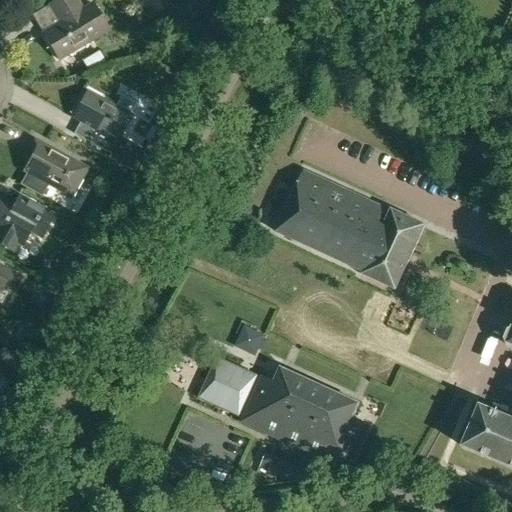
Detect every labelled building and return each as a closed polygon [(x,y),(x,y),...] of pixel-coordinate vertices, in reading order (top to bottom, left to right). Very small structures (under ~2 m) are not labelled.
[(83,0),(57,0),(49,5),(60,24),(43,34),(59,60),(109,30),(92,4),(83,9),(79,3),(83,0)] [(119,138),(132,114),(87,90),(73,116),(98,130),(91,142),(112,154),(108,160),(134,173),(146,152),(119,138)] [(72,197),(88,168),(33,138),(26,151),(33,154),(23,171),(72,197)] [(125,186),(131,174),(119,167),(112,179),(125,186)] [(395,289),(425,225),(392,210),(391,212),(306,174),(279,232),(363,271),(362,274),(395,289)] [(41,237),(54,215),(28,201),(21,213),(0,201),(0,245),(14,253),(19,244),(22,246),(30,231),(41,237)] [(14,288),(20,275),(0,264),(0,291),(5,283),(14,288)] [(464,447),(511,467),(511,331),(510,332),(507,338),(510,347),(511,347),(511,408),(508,418),(481,407),(464,447)] [(219,360),(201,398),(239,415),(239,414),(245,417),(243,422),(344,469),(365,424),(353,419),(358,407),(359,405),(357,404),(284,370),(281,368),(280,371),(281,371),(275,383),(263,378),(261,381),(255,379),(256,377),(219,360)] [(278,460),(266,454),(261,466),(272,471),(278,460)] [(302,471),(291,466),(286,477),(298,482),(302,471)]
